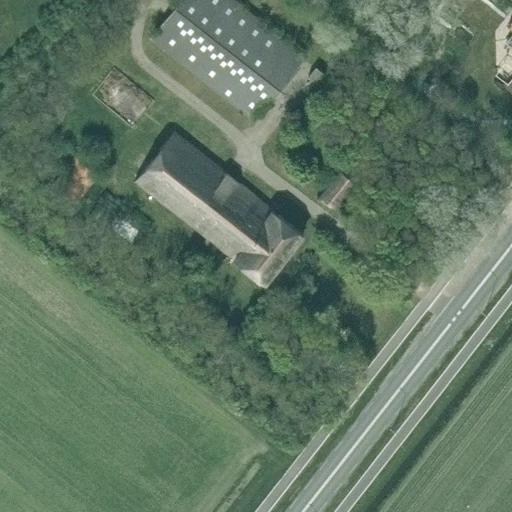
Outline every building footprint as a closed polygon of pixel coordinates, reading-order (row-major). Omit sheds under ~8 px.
[(229,0),(180,0),(150,39),(254,121),(303,59),(229,0)] [(113,102),(140,121),(153,101),(126,83),(113,102)] [(175,133),(137,182),(235,259),(266,283),(304,235),(274,211),(175,133)] [(75,155),(52,185),(76,204),(99,174),(75,155)] [(339,169),(319,195),(335,207),(355,182),(339,169)]
